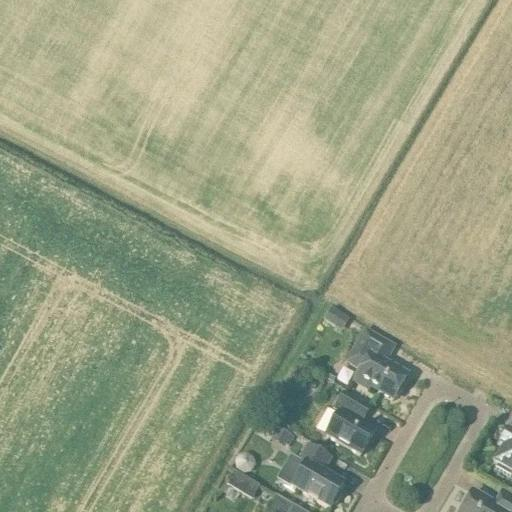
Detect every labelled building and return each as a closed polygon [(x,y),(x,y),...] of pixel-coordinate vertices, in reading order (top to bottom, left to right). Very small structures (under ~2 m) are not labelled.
[(332,310),(327,324),(347,331),(352,317),(332,310)] [(392,350),(365,334),(348,364),(361,372),(354,384),(368,392),(370,389),(393,403),(395,400),(397,399),(402,392),(401,389),(407,379),(384,365),(392,350)] [(370,412),(343,396),(333,412),(338,415),(325,438),(360,459),(374,435),(358,426),(361,422),(363,423),(370,412)] [(511,438),(511,439),(506,436),(500,447),(505,450),(502,455),(498,456),(496,460),(497,464),(496,466),(497,467),(495,471),(510,479),(511,475),(511,438)] [(341,498),(339,494),(343,488),(328,479),(328,478),(324,471),(330,461),(308,448),(299,463),(305,467),(292,490),(329,511),(333,505),(337,505),(341,498)] [(256,501),(263,486),(237,473),(230,488),(256,501)] [(495,508),(472,495),(461,511),(511,511),(511,500),(502,495),(495,508)] [(291,511),(293,508),(275,498),(266,511),(291,511)]
